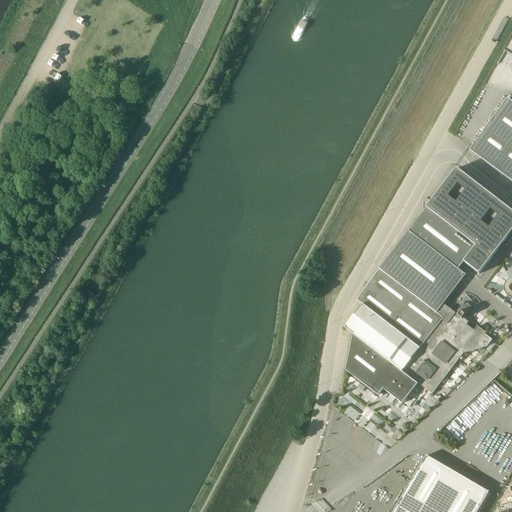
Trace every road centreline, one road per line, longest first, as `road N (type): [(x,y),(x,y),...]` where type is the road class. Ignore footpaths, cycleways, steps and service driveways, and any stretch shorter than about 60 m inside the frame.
road 1 (unclassified): [(292,511),(335,313),(511,0)]
road 2 (tertiary): [(0,356),(147,126),(213,0)]
road 3 (unknown): [(306,511),(425,426),(511,338)]
road 4 (unclassified): [(0,134),(72,0)]
